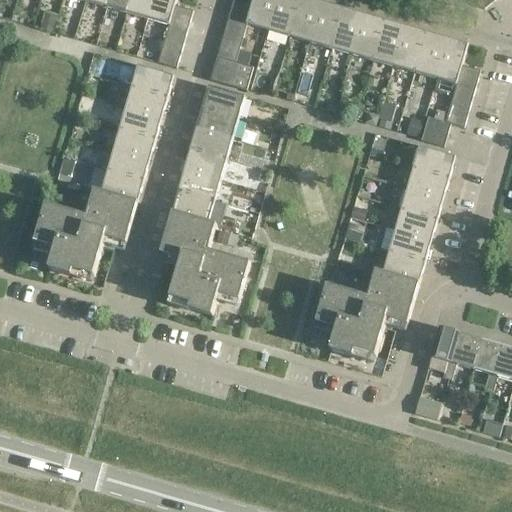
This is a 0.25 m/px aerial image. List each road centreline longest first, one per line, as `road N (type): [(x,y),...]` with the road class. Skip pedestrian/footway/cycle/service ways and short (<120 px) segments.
road 1 (residential): [(456,290),(432,309),(401,407),(390,414),(0,305)]
road 2 (tertiary): [(212,511),(0,450)]
road 3 (residential): [(456,290),(511,80)]
